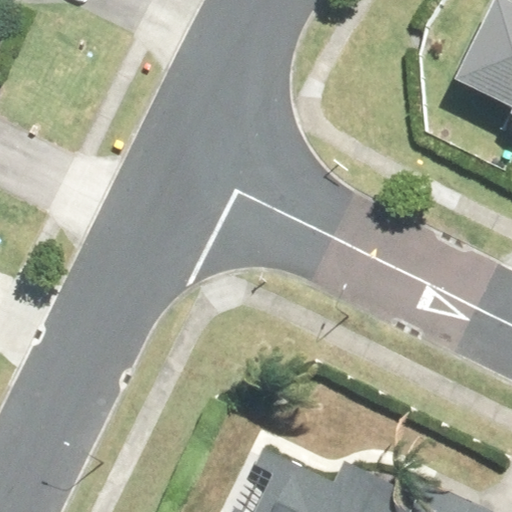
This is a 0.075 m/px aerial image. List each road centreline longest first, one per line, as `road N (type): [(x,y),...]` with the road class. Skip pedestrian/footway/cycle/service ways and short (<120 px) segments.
road 1 (residential): [(6,511),(182,171)]
road 2 (residential): [(511,329),(182,171)]
road 3 (residential): [(182,171),(263,0)]
